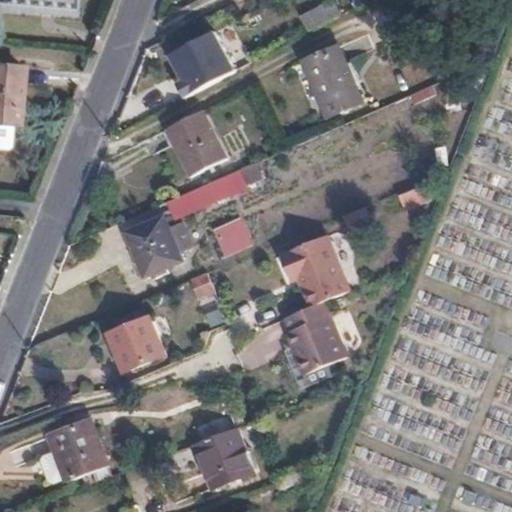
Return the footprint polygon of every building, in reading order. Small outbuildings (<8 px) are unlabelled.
[(0,0),(0,4),(26,6),(74,9),(74,0),(0,0)] [(223,0),(212,6),(235,45),(273,24),(258,0),(223,0)] [(309,32),(344,14),(337,0),(329,0),(300,14),(309,32)] [(273,24),(235,45),(239,52),(278,30),(273,24)] [(212,30),(165,55),(180,82),(175,84),(183,98),(234,71),(212,30)] [(351,108),(326,52),(292,68),(317,124),(351,108)] [(18,124),(23,65),(0,62),(0,148),(7,149),(10,146),(13,124),(18,124)] [(415,105),(438,95),(434,85),(411,94),(415,105)] [(205,112),(170,130),(193,177),(228,159),(205,112)] [(172,215),(267,188),(261,168),(166,195),(172,215)] [(407,214),(437,198),(427,181),(398,196),(407,214)] [(182,259),(162,218),(126,234),(145,275),(182,259)] [(224,257),(253,247),(244,218),(214,227),(224,257)] [(333,299),(355,290),(332,233),(291,250),(302,278),(308,276),(321,304),(330,300),(333,299)] [(302,278),(291,250),(284,253),(295,281),(302,278)] [(211,274),(192,277),(195,298),(214,295),(211,274)] [(295,315),(297,321),(302,319),(336,305),(333,299),(330,300),(321,304),(295,315)] [(302,319),(297,321),(300,329),(296,330),(313,371),(357,353),(336,305),(302,319)] [(167,354),(153,317),(111,334),(126,370),(167,354)] [(109,466),(92,421),(51,436),(68,481),(109,466)] [(240,428),(200,443),(216,488),(258,473),(240,428)] [(160,486),(152,466),(130,473),(137,495),(160,486)] [(307,486),(301,471),(273,482),(279,498),(307,486)]
